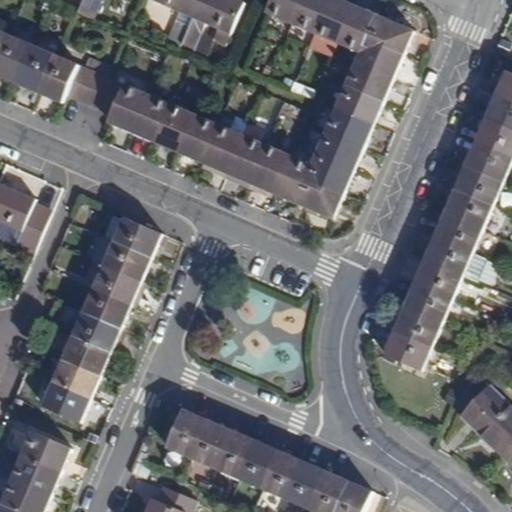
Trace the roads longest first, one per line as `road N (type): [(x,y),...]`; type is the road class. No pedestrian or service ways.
road 1 (residential): [(478,12),(363,280)]
road 2 (residential): [(166,364),(310,422),(356,420)]
road 3 (residential): [(86,165),(28,305),(0,337)]
road 4 (residential): [(104,511),(166,364)]
road 5 (residential): [(222,223),(363,280)]
road 6 (residential): [(166,364),(222,223)]
road 7 (residential): [(86,165),(222,223)]
road 8 (residential): [(356,420),(379,448),(471,511)]
road 9 (residential): [(363,280),(339,362),(356,420)]
